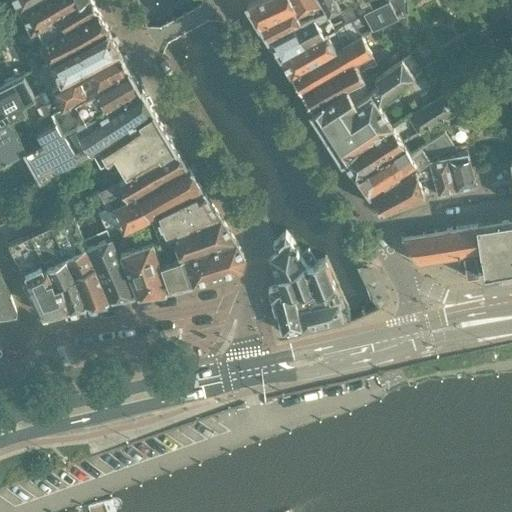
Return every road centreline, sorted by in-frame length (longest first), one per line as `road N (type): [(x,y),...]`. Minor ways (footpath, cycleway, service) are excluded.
road 1 (residential): [(115,0),(252,232),(258,246),(245,303)]
road 2 (residential): [(381,234),(232,0)]
road 3 (secondary): [(0,435),(244,370)]
road 4 (residential): [(245,303),(42,339)]
road 5 (secondary): [(244,370),(410,334)]
road 6 (residential): [(511,214),(381,234)]
